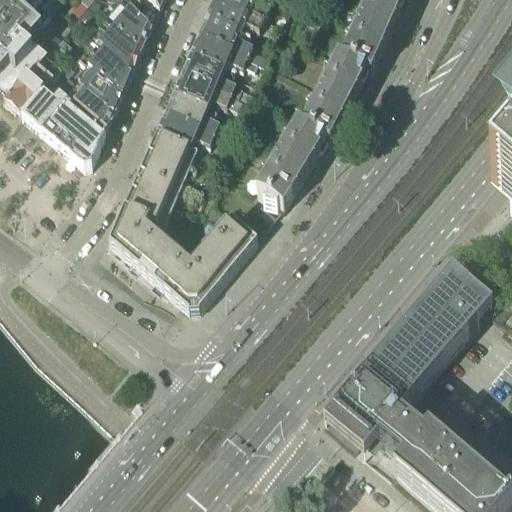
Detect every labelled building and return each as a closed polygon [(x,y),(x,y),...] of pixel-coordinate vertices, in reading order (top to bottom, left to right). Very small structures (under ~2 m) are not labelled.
[(35,0),(0,0),(0,1),(38,35),(49,23),(38,14),(43,7),(35,0)] [(35,0),(43,7),(49,0),(61,10),(69,0),(35,0)] [(86,12),(87,13),(93,4),(96,0),(83,0),(79,6),(86,12)] [(123,5),(117,0),(112,0),(107,7),(119,10),(120,9),(123,5)] [(137,0),(150,11),(138,25),(151,38),(167,0),(137,0)] [(254,0),(219,0),(216,7),(264,28),(269,15),(263,12),(266,5),(254,0)] [(373,0),(359,34),(387,46),(403,9),(381,0),(373,0)] [(381,0),(403,9),(407,11),(411,0),(381,0)] [(0,103),(5,108),(3,111),(35,73),(53,88),(58,81),(60,80),(61,79),(40,61),(46,41),(38,35),(0,1),(0,103)] [(93,4),(87,13),(92,18),(97,12),(100,9),(93,4)] [(216,7),(208,26),(249,44),(252,37),(259,41),(264,28),(216,7)] [(119,29),(114,36),(141,60),(151,38),(138,25),(129,17),(120,9),(119,10),(109,21),(119,29)] [(274,27),(284,32),(287,25),(277,21),(274,27)] [(199,47),(256,72),(265,76),(271,62),(267,60),(265,65),(250,60),(252,55),(246,52),(249,44),(208,26),(199,47)] [(88,45),(103,58),(132,82),(141,60),(114,36),(108,42),(98,33),(88,45)] [(359,34),(343,70),(366,81),(370,83),(387,46),(359,34)] [(50,44),(57,51),(61,46),(53,40),(50,44)] [(264,51),(274,56),(278,46),(268,42),(264,51)] [(61,46),(57,51),(65,57),(67,59),(72,53),(71,51),(62,45),(61,46)] [(199,47),(191,66),(232,84),(236,76),(242,79),(244,75),(253,79),(256,72),(199,47)] [(88,77),(93,82),(121,106),(132,82),(103,58),(98,65),(88,56),(77,68),(88,77)] [(191,66),(183,84),(248,113),(253,103),(240,97),(235,95),(235,94),(229,91),(232,84),(191,66)] [(338,69),(320,104),(347,117),(366,81),(343,70),(342,71),(338,69)] [(22,126),(42,101),(47,95),(53,88),(35,73),(3,111),(22,126)] [(73,84),(63,75),(61,79),(60,80),(67,86),(73,84)] [(82,92),(79,95),(113,126),(121,106),(93,82),(88,77),(78,88),(82,92)] [(183,84),(174,104),(216,122),(219,114),(226,117),(228,112),(245,121),(249,114),(248,114),(248,113),(183,84)] [(113,126),(79,95),(77,98),(69,107),(66,111),(104,145),(113,126)] [(42,101),(22,126),(39,140),(40,141),(41,141),(54,152),(53,153),(55,154),(68,165),(69,166),(70,166),(83,177),(84,178),(91,176),(92,175),(91,174),(97,160),(98,161),(99,159),(98,159),(104,145),(66,111),(59,105),(54,110),(42,101)] [(174,104),(166,123),(214,144),(219,133),(212,130),(216,122),(174,104)] [(320,104),(303,137),(327,151),(329,152),(347,117),(320,104)] [(158,143),(196,160),(199,161),(203,152),(209,155),(214,144),(166,123),(158,143)] [(298,136),(278,168),(303,184),(319,159),(322,161),(327,151),(303,137),(302,138),(298,136)] [(157,144),(153,153),(192,170),(196,160),(158,143),(158,144),(157,144)] [(153,153),(149,162),(189,180),(192,170),(153,153)] [(511,153),(500,168),(511,178),(491,202),(493,204),(511,219),(486,248),(511,270),(511,153)] [(149,162),(145,172),(185,189),(189,180),(149,162)] [(303,184),(278,168),(256,203),(268,210),(264,217),(277,220),(279,216),(282,218),(303,184)] [(145,172),(141,181),(182,199),(185,189),(145,172)] [(141,181),(137,190),(178,208),(182,199),(141,181)] [(137,190),(133,200),(175,218),(178,208),(137,190)] [(133,200),(129,209),(171,227),(175,218),(133,200)] [(129,209),(125,218),(159,247),(165,241),(167,239),(171,227),(129,209)] [(159,247),(125,218),(125,219),(124,218),(109,254),(185,319),(188,321),(188,323),(199,323),(199,320),(257,252),(228,225),(194,266),(165,241),(159,247)] [(492,317),(452,282),(328,427),(368,461),(378,451),(403,472),(393,483),(426,511),(508,511),(428,443),(424,448),(399,427),(492,317)] [(110,441),(88,468),(139,511),(197,511),(112,439),(110,441)]
